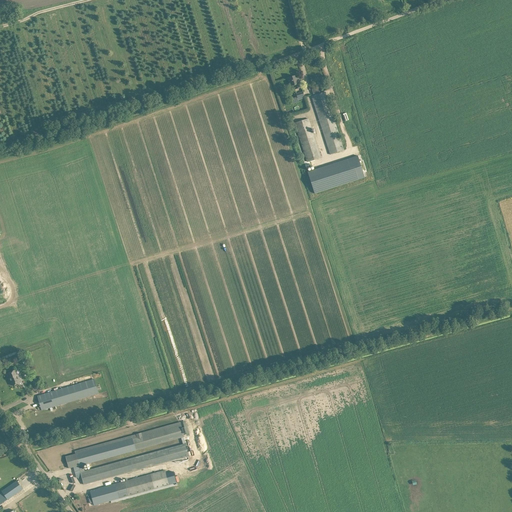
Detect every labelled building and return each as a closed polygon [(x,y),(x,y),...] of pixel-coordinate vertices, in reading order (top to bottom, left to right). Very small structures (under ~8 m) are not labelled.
[(298,78),(295,79),(294,76),(288,78),(289,82),(288,82),(289,87),(293,86),(295,90),(302,88),(299,79),(298,78)] [(298,100),(305,98),(303,92),(296,94),(297,98),(298,100)] [(325,92),(312,96),(313,101),(330,155),(331,154),(340,151),(344,150),(343,150),(347,149),(330,97),(327,98),(325,92)] [(321,158),(310,124),(308,119),(295,123),(296,128),(307,162),(321,158)] [(363,160),(360,161),(358,156),(311,170),(308,171),(314,193),(318,192),(365,177),(363,172),(366,171),(363,160)] [(11,372),(7,374),(9,379),(10,378),(11,381),(13,386),(18,384),(21,382),(20,378),(18,379),(17,374),(15,370),(11,372)] [(37,396),(41,410),(99,393),(94,379),(37,396)] [(70,455),(66,456),(69,468),(74,467),(76,478),(81,476),(84,484),(88,483),(141,469),(189,455),(186,443),(138,457),(85,471),(83,464),(136,450),(184,437),(180,422),(132,436),(75,451),(75,454),(70,455)] [(90,506),(94,505),(152,489),(169,485),(165,470),(148,475),(90,491),(93,503),(90,504),(90,506)] [(8,500),(23,489),(17,480),(1,491),(8,500)]
